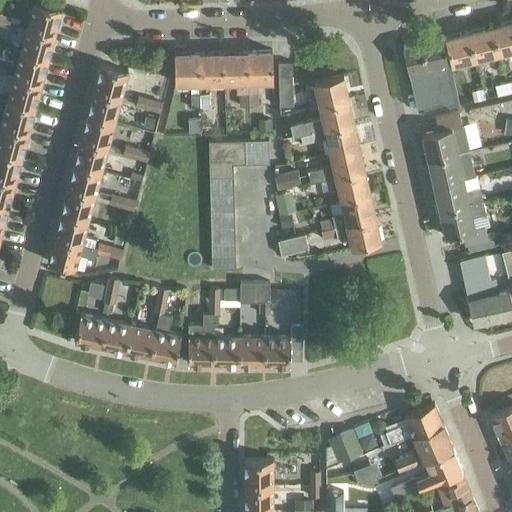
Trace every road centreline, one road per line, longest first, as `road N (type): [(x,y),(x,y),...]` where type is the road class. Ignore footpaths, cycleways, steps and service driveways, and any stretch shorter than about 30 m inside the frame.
road 1 (residential): [(439,358),(364,18)]
road 2 (residential): [(4,349),(92,21)]
road 3 (residential): [(92,21),(364,18)]
road 4 (residential): [(4,349),(119,388),(227,397)]
road 5 (residential): [(439,358),(321,388),(227,397)]
road 6 (residential): [(497,511),(439,358)]
